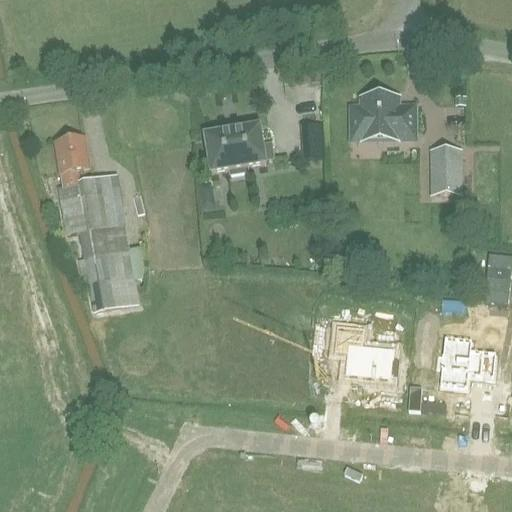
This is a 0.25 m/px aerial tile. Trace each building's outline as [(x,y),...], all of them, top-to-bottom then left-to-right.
[(414,112),(397,112),(397,102),(363,103),(363,112),(353,113),(353,139),(380,139),(380,143),(414,143),(414,112)] [(260,130),(258,131),(207,139),(205,139),(205,141),(206,141),(212,176),(211,176),(212,178),(213,177),(230,174),(231,179),(249,176),(248,171),(265,168),(265,169),(266,169),(266,167),(265,164),(274,163),(272,148),(263,150),(260,132),(260,130)] [(132,281),(128,258),(104,261),(102,249),(100,234),(124,230),(116,180),(85,186),(83,174),(89,173),(84,142),(57,147),(64,192),(61,193),(69,239),(80,237),(82,250),(84,264),(80,264),(82,276),(87,276),(94,318),(139,311),(135,285),(133,285),(132,281)] [(432,199),(461,198),(461,154),(431,155),(432,199)] [(244,347),(242,364),(247,365),(247,368),(248,368),(248,372),(263,373),(264,369),(289,372),(291,350),(303,351),(305,327),(281,325),(279,341),(250,338),(249,348),(244,347)] [(337,331),(335,358),(347,359),(345,381),(363,383),(365,384),(365,383),(372,384),(375,385),(375,384),(393,386),(393,382),(398,382),(400,366),(395,365),(396,354),(364,351),(366,334),(337,331)] [(438,358),(436,373),(441,373),(440,390),(468,393),(469,381),(495,383),(497,357),(472,355),(473,344),(445,341),(443,359),(438,358)] [(284,477),(280,511),(333,511),(335,499),(315,497),(317,480),(314,480),(314,482),(305,481),(305,479),(284,477)] [(358,488),(355,511),(418,511),(420,500),(406,499),(407,489),(378,486),(378,490),(358,488)] [(432,496),(430,511),(493,511),(477,510),(478,496),(463,495),(464,494),(452,493),(452,494),(437,492),(436,496),(432,496)]
